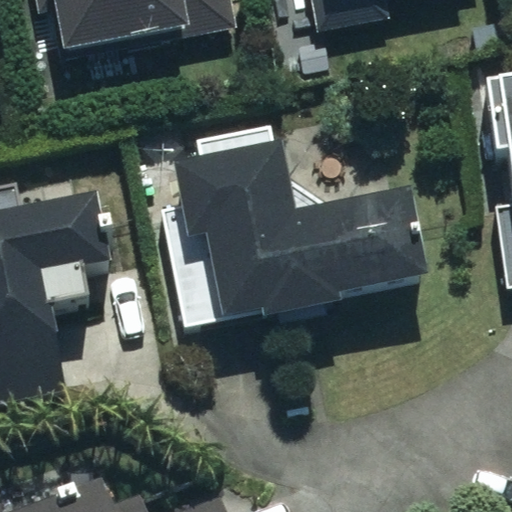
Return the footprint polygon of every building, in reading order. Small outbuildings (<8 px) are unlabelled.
[(234,36),(226,0),(46,0),(61,71),(234,36)] [(316,0),(323,34),(396,20),(391,0),(316,0)] [(511,212),(504,214),(511,270),(511,87),(503,89),(511,149),(511,212)] [(293,150),(185,170),(199,244),(216,241),(231,324),(273,317),(275,323),(353,309),(351,302),(440,286),(423,194),(305,215),(293,150)] [(0,404),(72,390),(55,310),(103,300),(97,274),(121,268),(107,199),(26,216),(20,189),(0,192),(0,404)] [(1,511),(0,507),(0,511),(231,511),(228,503),(204,511),(156,511),(153,502),(126,511),(121,511),(113,488),(47,511),(1,511)]
